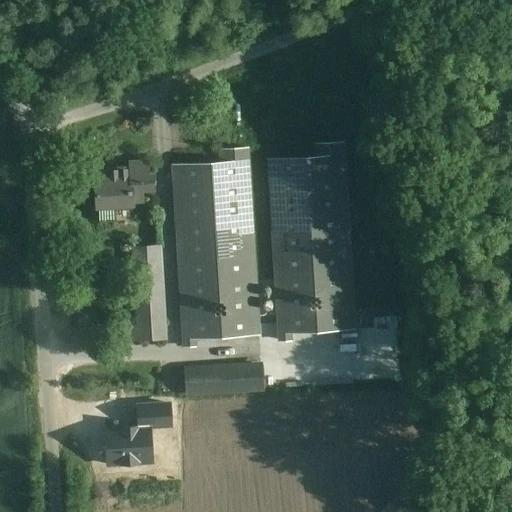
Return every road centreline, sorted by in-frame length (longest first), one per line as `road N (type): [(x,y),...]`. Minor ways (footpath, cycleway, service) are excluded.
road 1 (unclassified): [(406,0),(35,131)]
road 2 (unclassified): [(60,511),(35,131)]
